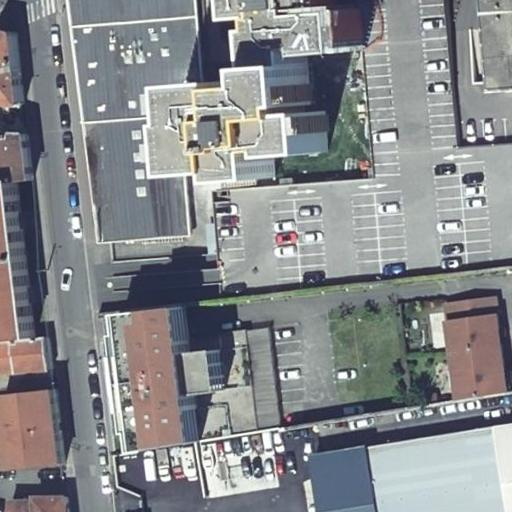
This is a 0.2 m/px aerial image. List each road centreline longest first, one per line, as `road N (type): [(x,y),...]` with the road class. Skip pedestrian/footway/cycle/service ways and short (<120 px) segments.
road 1 (residential): [(35,0),(93,511)]
road 2 (unknown): [(415,189),(289,193),(265,209),(258,238),(264,288)]
road 3 (unknown): [(68,290),(235,278),(264,288)]
road 4 (unknown): [(399,0),(413,154)]
road 5 (unknown): [(264,288),(416,276)]
road 6 (unknown): [(126,511),(221,499),(247,511)]
